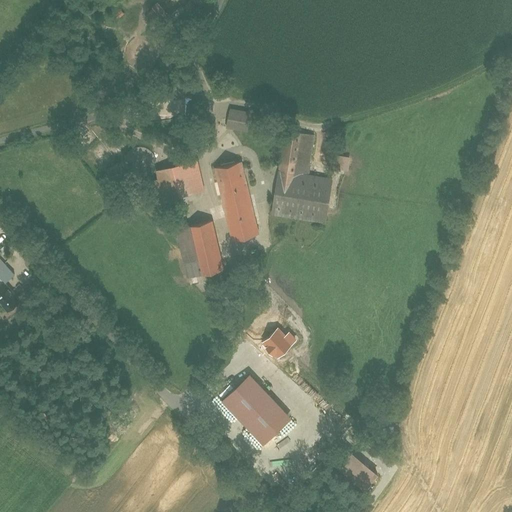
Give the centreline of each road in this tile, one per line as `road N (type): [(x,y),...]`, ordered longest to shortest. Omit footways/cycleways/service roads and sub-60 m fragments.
road 1 (residential): [(0,213),(122,334),(278,511)]
road 2 (residential): [(0,141),(155,88),(191,51),(219,0)]
